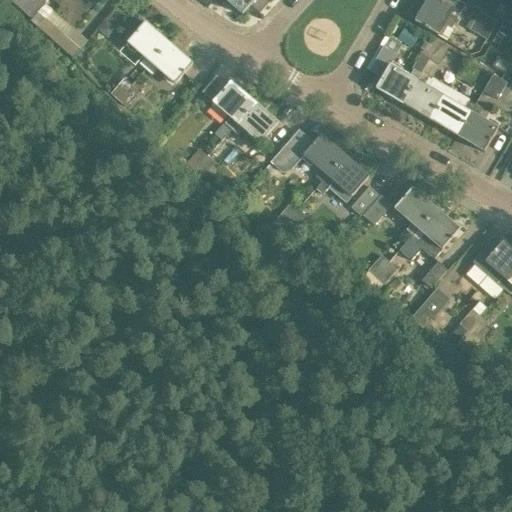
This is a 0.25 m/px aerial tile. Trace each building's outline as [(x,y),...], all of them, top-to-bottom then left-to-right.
[(44,0),(5,0),(29,19),(44,0)] [(92,7),(89,5),(82,0),(80,0),(68,14),(69,15),(64,20),(63,22),(45,5),(29,23),(34,27),(70,57),(85,41),(72,30),(92,7)] [(65,0),(59,7),(68,14),(80,0),(65,0)] [(224,0),(242,15),(250,6),(259,14),(267,4),(262,0),(224,0)] [(451,30),(456,22),(461,13),(439,0),(427,0),(415,22),(437,35),(443,26),(451,30)] [(464,7),(456,3),(458,0),(439,0),(461,13),(464,7)] [(479,13),(475,21),(492,31),(496,23),(479,13)] [(105,21),(97,30),(106,39),(115,29),(105,21)] [(486,41),(492,31),(475,21),(469,31),(486,41)] [(139,66),(145,71),(168,45),(144,24),(126,44),(144,60),(139,66)] [(507,31),(500,27),(491,43),(498,47),(507,31)] [(403,104),(420,75),(413,71),(409,78),(388,66),(400,45),(385,36),(366,69),(382,78),(376,88),(403,104)] [(429,61),(439,44),(430,39),(420,56),(420,55),(415,63),(424,68),(429,61)] [(447,49),(439,44),(429,61),(437,66),(447,49)] [(174,85),(191,65),(168,45),(145,71),(131,87),(118,103),(125,110),(153,78),(151,77),(157,71),(174,85)] [(403,104),(430,120),(443,98),(448,89),(430,78),(428,80),(420,76),(420,75),(403,104)] [(496,101),(506,84),(500,81),(492,76),(482,92),(496,101)] [(110,96),(118,103),(131,87),(123,81),(110,96)] [(224,125),(230,131),(253,104),(229,83),(212,103),(230,118),(224,125)] [(443,98),(430,120),(457,136),(474,107),(466,102),(462,109),(443,98)] [(277,124),(253,104),(230,131),(237,136),(243,129),(260,144),(277,124)] [(482,111),(474,107),(457,136),(484,151),(497,129),(478,118),(482,111)] [(299,132),(270,164),(282,174),(289,171),(303,156),(320,171),(314,178),(320,183),(343,157),(320,137),(313,145),(299,132)] [(181,166),(191,176),(206,159),(197,150),(181,166)] [(367,178),(343,157),(320,183),(315,190),(322,196),(328,190),(344,205),(351,198),(350,197),(367,178)] [(213,165),(206,159),(191,176),(198,182),(213,165)] [(368,188),(350,208),(360,217),(378,196),(368,188)] [(406,231),(412,237),(435,210),(411,189),(394,210),(411,225),(406,231)] [(363,217),(373,226),(391,206),(380,197),(363,217)] [(275,220),(283,227),(297,210),(290,204),(275,220)] [(305,218),(297,210),(283,227),(290,234),(305,218)] [(435,210),(412,237),(418,241),(415,245),(433,261),(442,251),(441,250),(458,230),(435,210)] [(473,264),(505,292),(511,283),(511,251),(502,243),(496,238),(473,264)] [(357,284),(366,290),(389,264),(381,256),(357,284)] [(421,282),(430,290),(446,271),(437,263),(421,282)] [(396,271),(389,264),(366,290),(374,296),(396,271)] [(411,321),(423,331),(449,301),(436,290),(411,317),(413,319),(411,321)] [(471,311),(458,325),(466,332),(479,318),(471,311)] [(479,318),(466,332),(473,338),(486,324),(479,318)] [(466,332),(454,345),(467,356),(478,342),(473,338),(466,332)]
